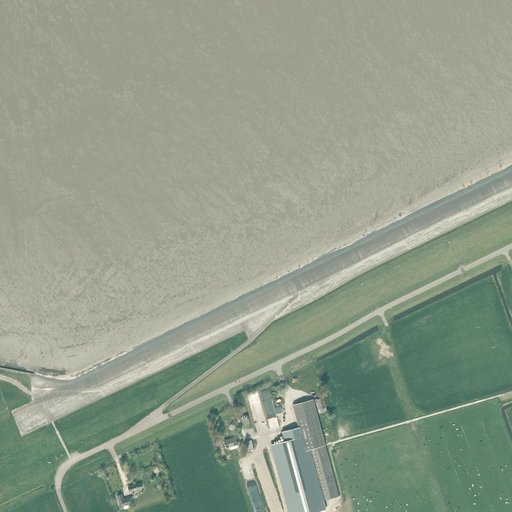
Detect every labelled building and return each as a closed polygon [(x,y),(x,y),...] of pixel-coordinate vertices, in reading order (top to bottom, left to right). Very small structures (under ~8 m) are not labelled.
[(269,388),(259,390),(270,429),(280,427),(275,408),(269,388)] [(257,391),(246,394),(257,434),(269,431),(257,391)] [(316,399),(313,400),(314,404),(317,403),(319,409),(326,407),(324,397),(316,399)] [(306,452),(310,451),(326,447),(314,404),(313,400),(313,399),(293,405),(299,427),(306,452)] [(306,452),(299,427),(282,432),(284,441),(271,445),(289,511),(317,511),(325,510),(323,501),(310,451),(306,452)] [(238,445),(236,438),(235,437),(224,441),(226,448),(238,445)] [(326,447),(310,451),(323,501),(339,496),(326,447)] [(266,511),(249,459),(238,463),(254,511),(266,511)] [(131,492),(142,489),(140,483),(129,486),(131,492)] [(121,507),(134,503),(132,496),(124,499),(122,494),(117,495),(121,507)]
